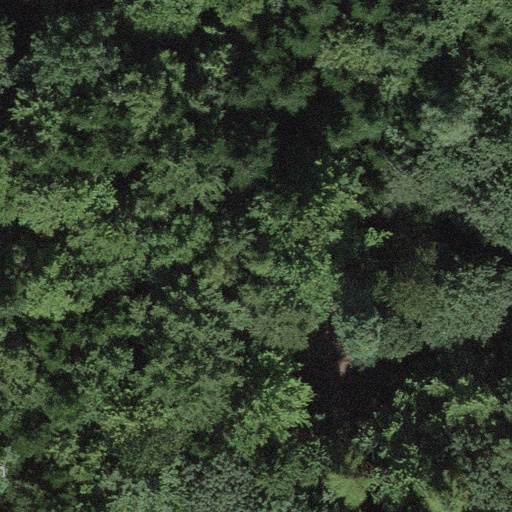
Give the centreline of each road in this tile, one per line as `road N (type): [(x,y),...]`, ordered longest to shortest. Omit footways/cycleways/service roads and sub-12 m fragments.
road 1 (track): [(0,196),(72,195),(232,257),(316,308),(348,345),(320,511)]
road 2 (track): [(348,345),(511,259)]
